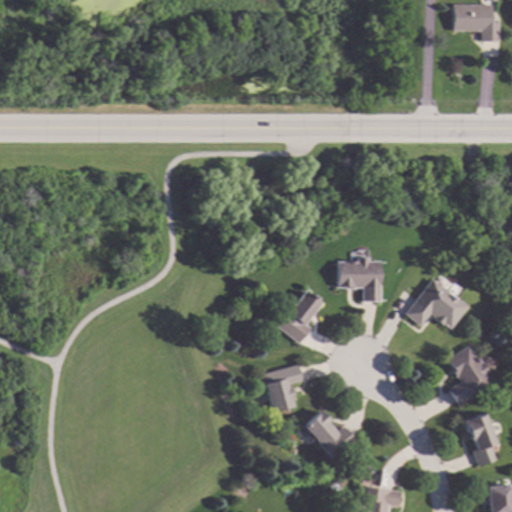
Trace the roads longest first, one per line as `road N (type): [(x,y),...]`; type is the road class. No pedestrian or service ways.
road 1 (tertiary): [(511,128),(0,130)]
road 2 (residential): [(437,511),(430,467),(394,406),(358,367)]
